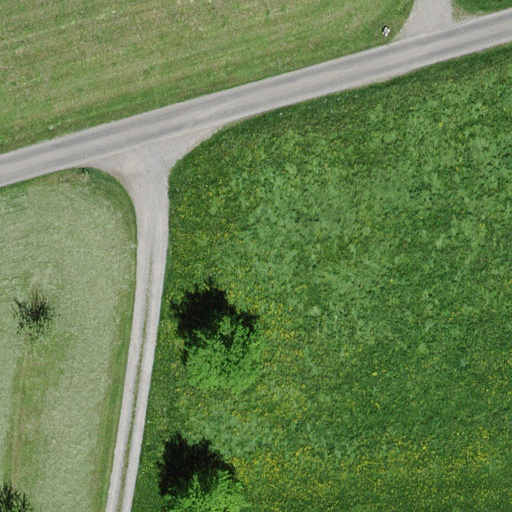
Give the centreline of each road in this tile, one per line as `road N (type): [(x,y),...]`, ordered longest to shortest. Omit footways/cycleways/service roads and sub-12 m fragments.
road 1 (unclassified): [(511,25),(0,169)]
road 2 (track): [(134,511),(169,253),(146,127)]
